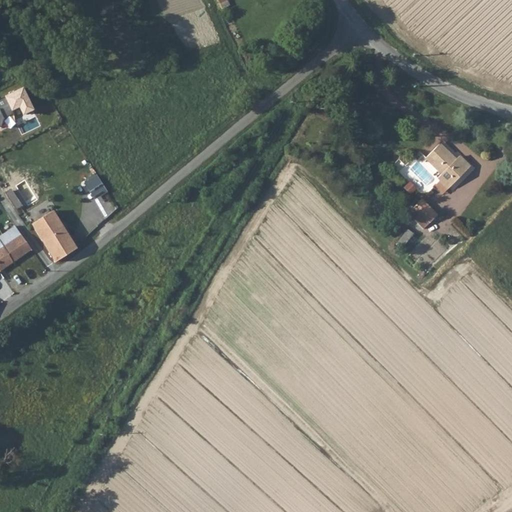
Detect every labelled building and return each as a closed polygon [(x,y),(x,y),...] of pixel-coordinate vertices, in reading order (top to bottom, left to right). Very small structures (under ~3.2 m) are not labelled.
[(26,87),(0,97),(0,121),(23,112),(24,116),(36,111),(26,87)] [(454,161),(437,146),(424,162),(440,176),(437,179),(440,182),(448,189),(468,167),(457,157),(454,161)] [(100,175),(86,181),(95,199),(109,193),(100,175)] [(442,196),(448,189),(440,182),(434,188),(442,196)] [(421,202),(408,216),(424,231),(438,217),(421,202)] [(48,206),(28,219),(31,225),(52,211),(48,206)] [(4,248),(0,241),(0,271),(33,249),(46,268),(75,249),(52,211),(31,225),(34,228),(4,248)]
